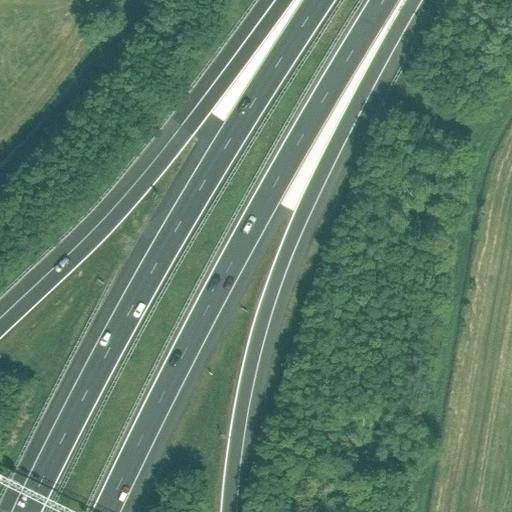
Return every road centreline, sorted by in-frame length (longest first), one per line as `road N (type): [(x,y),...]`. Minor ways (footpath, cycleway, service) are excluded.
road 1 (motorway): [(319,0),(149,273),(27,511)]
road 2 (motorway): [(109,511),(313,114),(383,0)]
road 3 (motorway): [(227,511),(238,414),(277,270),(408,0)]
road 4 (motorway): [(293,0),(151,175),(0,328)]
